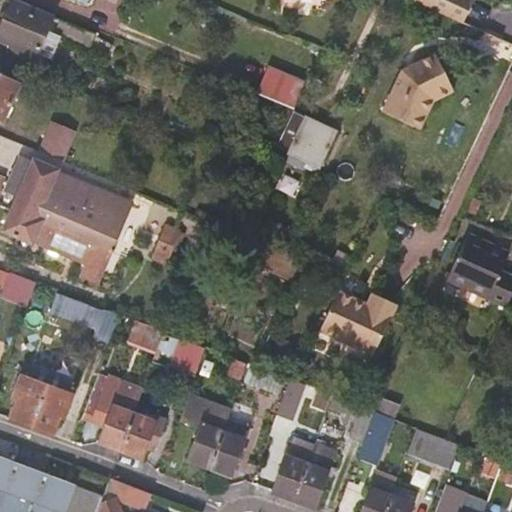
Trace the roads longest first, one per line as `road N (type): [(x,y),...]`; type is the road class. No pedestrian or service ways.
road 1 (residential): [(0,428),(226,511)]
road 2 (unknown): [(441,228),(511,63)]
